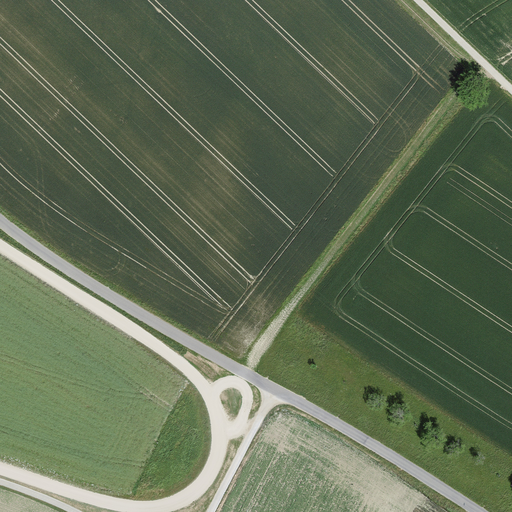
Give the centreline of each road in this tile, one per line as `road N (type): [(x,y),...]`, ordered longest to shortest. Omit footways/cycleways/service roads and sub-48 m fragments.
road 1 (unclassified): [(480,511),(93,287),(0,215)]
road 2 (unknown): [(0,471),(123,507),(189,498),(210,480),(221,452),(210,393),(194,376)]
road 3 (unknown): [(166,353),(0,239)]
road 4 (track): [(273,389),(210,511)]
road 5 (track): [(511,91),(416,0)]
